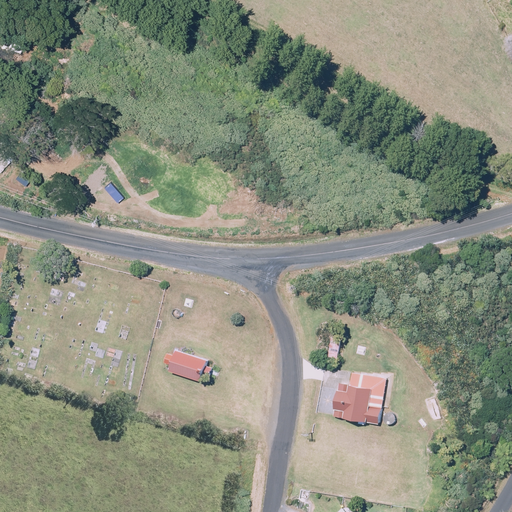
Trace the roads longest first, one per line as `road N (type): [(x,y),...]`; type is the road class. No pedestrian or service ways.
road 1 (unclassified): [(511,213),(375,245),(250,259)]
road 2 (unclassified): [(250,259),(291,359),(272,511)]
road 3 (unclassified): [(250,259),(124,244),(0,217)]
